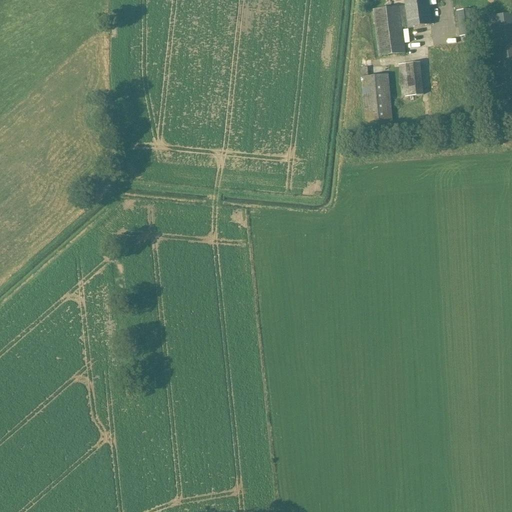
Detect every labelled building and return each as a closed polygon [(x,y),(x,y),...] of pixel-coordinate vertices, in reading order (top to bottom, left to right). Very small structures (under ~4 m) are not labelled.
[(404,0),(405,6),(373,11),(379,57),(405,53),(402,29),(408,29),(431,25),(428,0),(404,0)] [(463,28),(459,28),(461,37),(472,35),(469,11),(461,12),(463,28)] [(511,13),(488,17),(501,119),(511,117),(511,13)] [(420,64),(399,66),(401,98),(423,96),(420,64)] [(388,75),(360,78),(366,134),(393,131),(388,75)]
